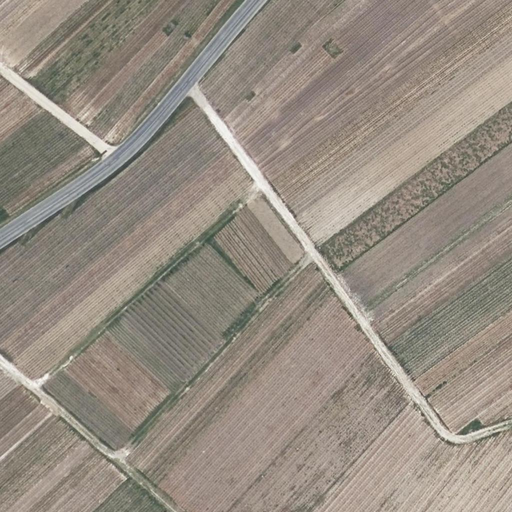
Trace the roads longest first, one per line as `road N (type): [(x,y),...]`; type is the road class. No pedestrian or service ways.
road 1 (track): [(185,83),(437,429),(455,440),(511,427)]
road 2 (tertiary): [(253,0),(134,139),(0,236)]
road 3 (track): [(0,359),(175,511)]
road 4 (track): [(0,68),(113,158)]
